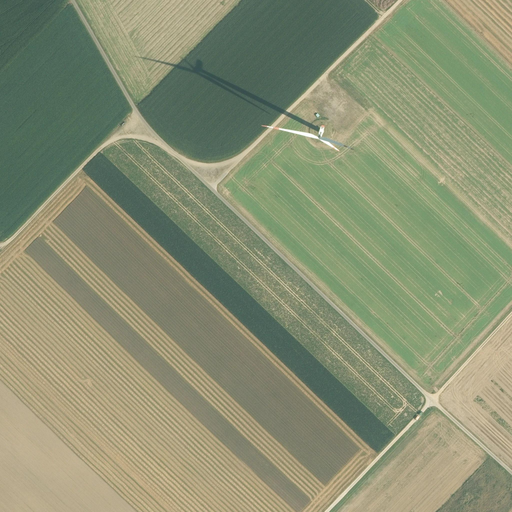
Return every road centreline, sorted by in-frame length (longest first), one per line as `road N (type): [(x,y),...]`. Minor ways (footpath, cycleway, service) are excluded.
road 1 (unclassified): [(511,473),(159,140),(71,0)]
road 2 (track): [(402,0),(211,188)]
road 3 (track): [(135,110),(2,247)]
road 4 (track): [(325,511),(431,400)]
